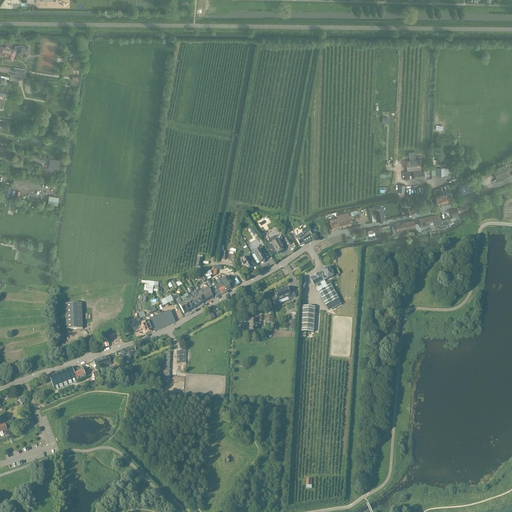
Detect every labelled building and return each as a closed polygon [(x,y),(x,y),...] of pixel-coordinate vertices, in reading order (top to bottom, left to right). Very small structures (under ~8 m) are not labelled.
[(14,57),(15,53),(17,53),(17,54),(23,54),(23,57),(28,57),(28,56),(28,55),(28,54),(28,53),(28,47),(23,47),(23,46),(20,46),(20,47),(15,47),(15,50),(8,49),(9,47),(6,47),(5,48),(0,47),(0,54),(8,56),(8,58),(9,58),(9,59),(10,60),(11,60),(12,59),(12,58),(13,58),(13,57),(14,57)] [(50,159),(49,168),(59,170),(60,161),(50,159)] [(406,161),(407,171),(421,169),(419,159),(406,161)] [(505,164),(493,170),(498,181),(510,175),(505,164)] [(451,167),(435,167),(436,176),(452,175),(451,167)] [(405,172),(406,181),(425,178),(424,169),(405,172)] [(473,185),(475,191),(482,189),(479,182),(473,185)] [(10,197),(12,187),(6,185),(4,196),(10,197)] [(470,193),(466,185),(459,189),(462,197),(470,193)] [(441,188),(444,194),(447,202),(454,200),(451,192),(447,194),(444,187),(441,188)] [(440,205),(447,202),(444,194),(435,198),(437,206),(440,205)] [(49,195),(47,204),(58,206),(59,198),(49,195)] [(468,214),(468,215),(470,215),(469,213),(470,213),(467,204),(457,208),(459,213),(462,211),(463,215),(468,214)] [(374,209),(371,210),(372,215),(375,214),(377,221),(385,219),(382,208),(374,209)] [(457,214),(459,213),(457,208),(450,211),(453,218),(458,216),(457,214)] [(351,225),(348,213),(337,216),(338,218),(330,221),(333,231),(341,229),(340,227),(351,225)] [(449,224),(447,218),(442,220),(442,217),(440,218),(440,215),(432,216),(434,224),(438,223),(438,224),(442,224),(442,226),(449,224)] [(435,229),(435,228),(434,224),(432,216),(419,219),(421,226),(420,227),(419,224),(416,225),(417,232),(421,231),(420,227),(428,225),(432,230),(435,229)] [(397,232),(397,233),(397,234),(399,234),(398,232),(403,231),(403,229),(415,226),(414,220),(402,223),(402,224),(396,225),(397,232)] [(383,236),(381,227),(374,229),(375,237),(383,236)] [(365,236),(366,240),(376,238),(375,237),(374,229),(366,230),(367,235),(365,236)] [(299,246),(313,238),(310,233),(309,233),(308,231),(303,234),(302,233),(301,234),(295,238),(297,241),(296,241),(299,246)] [(267,244),(267,246),(270,250),(272,250),(274,249),(277,254),(284,250),(279,242),(282,240),(282,238),(281,237),(279,236),(278,237),(276,237),(270,240),(269,243),(267,244)] [(19,244),(17,251),(27,253),(29,246),(19,244)] [(258,252),(254,254),(260,263),(261,263),(262,263),(264,263),(265,262),(264,261),(266,260),(262,254),(265,253),(262,246),(257,249),(258,252)] [(245,260),(241,262),(247,271),(248,270),(249,271),(251,271),(251,270),(252,270),(251,268),(253,268),(249,262),(252,260),(251,259),(253,258),(251,255),(249,256),(249,254),(244,257),(245,260)] [(319,294),(332,287),(331,286),(328,287),(324,281),(327,279),(327,280),(333,276),(333,275),(332,272),(331,272),(328,268),(327,268),(326,269),(325,270),(323,271),(323,272),(310,279),(314,286),(317,285),(318,288),(322,286),(324,290),(318,293),(319,294)] [(197,276),(199,280),(201,279),(204,283),(208,281),(203,273),(197,276)] [(153,287),(158,288),(159,283),(142,281),(141,284),(147,285),(146,291),(149,292),(149,294),(152,294),(153,287)] [(231,289),(227,282),(221,285),(226,292),(231,289)] [(226,292),(221,285),(219,286),(217,287),(221,295),(226,292)] [(217,297),(221,295),(217,287),(211,291),(215,298),(217,297)] [(332,287),(319,294),(325,306),(338,299),(332,287)] [(289,291),(287,288),(275,293),(276,296),(272,298),(276,306),(280,304),(278,301),(291,296),(292,299),(296,298),(292,289),(289,291)] [(200,291),(199,290),(199,289),(197,290),(200,295),(198,296),(202,304),(206,302),(200,291)] [(202,290),(200,291),(206,302),(213,297),(209,290),(203,293),(202,290)] [(199,306),(193,296),(192,295),(188,297),(190,300),(195,308),(199,306)] [(195,295),(193,296),(199,306),(202,304),(198,296),(196,297),(195,295)] [(191,310),(185,300),(184,297),(182,298),(185,303),(183,304),(188,312),(191,310)] [(195,308),(190,300),(188,297),(185,299),(186,300),(185,300),(191,310),(195,308)] [(184,314),(188,312),(183,304),(181,305),(180,303),(178,304),(184,314)] [(83,329),(82,304),(66,305),(67,330),(83,329)] [(313,333),(315,308),(310,307),(303,307),(301,332),(308,333),(313,333)] [(141,324),(145,336),(158,330),(175,322),(170,311),(149,319),(149,321),(141,324)] [(261,321),(261,317),(255,317),(255,321),(250,321),(249,332),(251,332),(251,336),(255,336),(255,332),(257,332),(257,321),(261,321)] [(106,341),(99,344),(101,350),(109,348),(106,341)] [(137,353),(134,346),(120,351),(124,361),(127,360),(128,360),(131,359),(129,353),(133,352),(134,354),(137,353)] [(177,363),(186,363),(185,348),(181,348),(181,352),(177,352),(177,363)] [(99,360),(95,361),(98,369),(111,364),(109,359),(109,357),(106,358),(103,359),(102,358),(99,359),(99,360)] [(49,376),(54,391),(77,382),(77,380),(86,377),(82,368),(73,371),(71,367),(49,376)]
